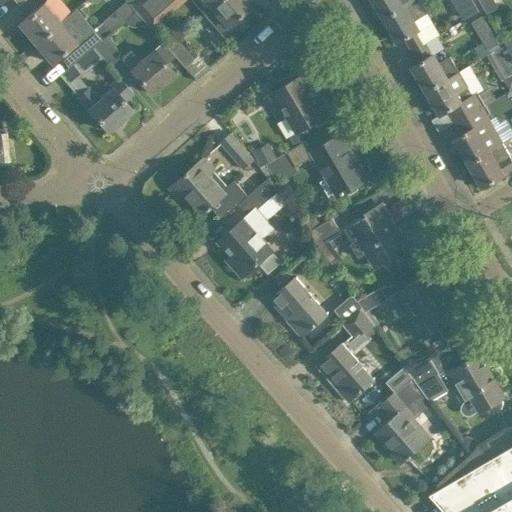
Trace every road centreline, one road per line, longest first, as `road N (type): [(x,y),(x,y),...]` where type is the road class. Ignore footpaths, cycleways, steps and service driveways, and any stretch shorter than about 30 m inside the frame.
road 1 (residential): [(386,511),(98,184)]
road 2 (residential): [(98,184),(132,163),(312,0)]
road 3 (residential): [(460,215),(331,0)]
road 4 (residential): [(98,184),(0,71)]
